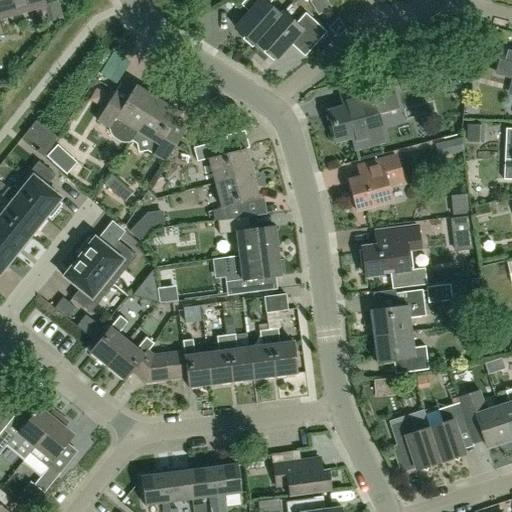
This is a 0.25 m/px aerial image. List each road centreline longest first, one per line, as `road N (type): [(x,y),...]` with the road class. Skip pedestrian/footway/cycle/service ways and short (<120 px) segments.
road 1 (residential): [(341,410),(305,189),(292,139),(272,110)]
road 2 (residential): [(511,19),(442,8),(388,17),(272,110)]
road 3 (residential): [(341,410),(134,438)]
road 4 (residential): [(272,110),(154,35),(126,0)]
road 5 (residential): [(134,438),(21,338)]
road 6 (residential): [(1,321),(93,206)]
